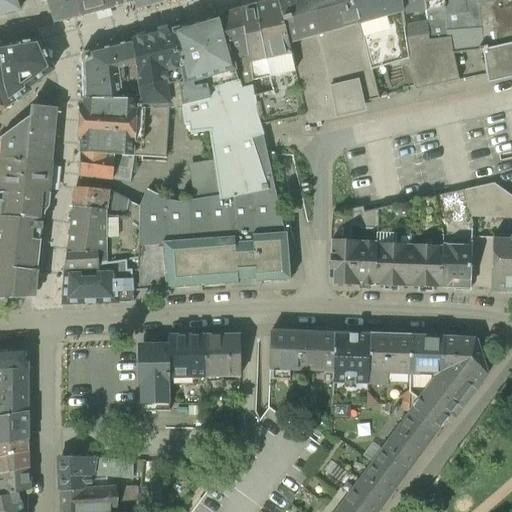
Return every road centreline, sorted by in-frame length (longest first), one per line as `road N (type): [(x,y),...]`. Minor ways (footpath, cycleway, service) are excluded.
road 1 (residential): [(52,322),(319,308),(511,324)]
road 2 (residential): [(46,511),(52,322)]
